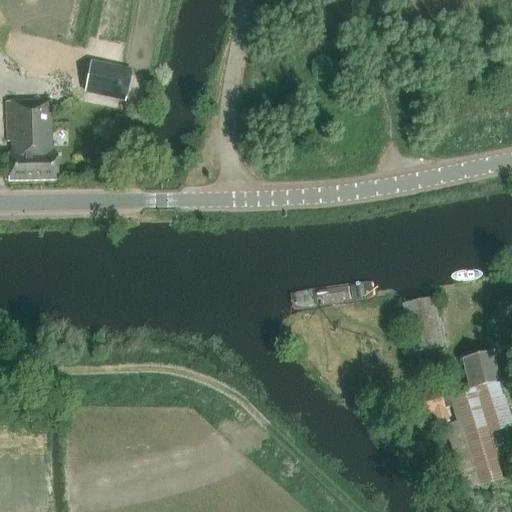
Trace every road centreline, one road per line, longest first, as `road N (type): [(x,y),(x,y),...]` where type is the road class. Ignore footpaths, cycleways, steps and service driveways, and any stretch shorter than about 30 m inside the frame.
road 1 (track): [(0,374),(160,369),(202,378),(250,407),(358,511)]
road 2 (tertiary): [(181,201),(303,198),(511,164)]
road 3 (track): [(226,199),(224,121),(244,0)]
road 4 (tertiary): [(181,201),(0,202)]
